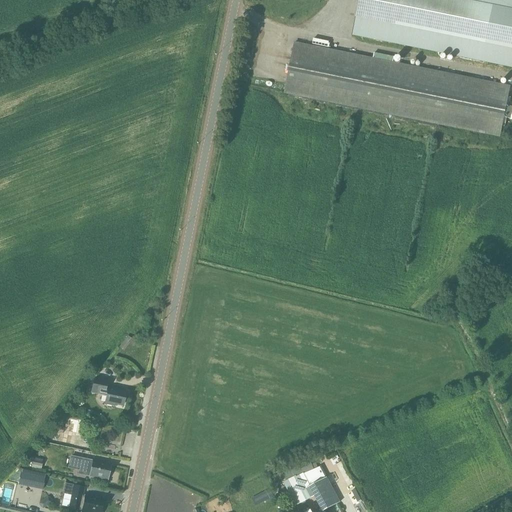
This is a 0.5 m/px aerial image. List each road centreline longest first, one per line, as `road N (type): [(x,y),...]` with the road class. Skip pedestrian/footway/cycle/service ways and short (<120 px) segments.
road 1 (secondary): [(131,511),(236,0)]
road 2 (unknown): [(325,24),(504,71)]
road 3 (unclassified): [(511,439),(458,316),(463,281)]
road 4 (track): [(0,55),(152,0)]
